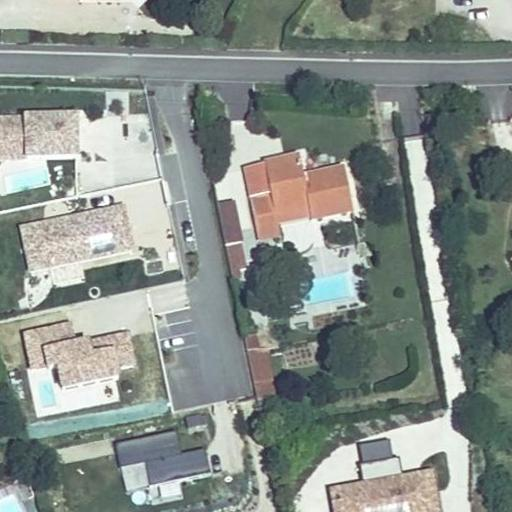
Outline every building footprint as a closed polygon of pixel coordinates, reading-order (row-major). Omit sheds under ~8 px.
[(0,125),(0,164),(77,163),(76,124),(0,125)] [(83,159),(84,186),(113,186),(113,159),(83,159)] [(282,239),(281,230),(277,216),(310,208),(314,223),(367,212),(356,168),(305,181),(300,160),(244,173),(259,243),(282,239)] [(234,207),(218,211),(226,250),(243,246),(234,207)] [(310,208),(277,216),(281,230),(314,223),(310,208)] [(133,255),(124,213),(24,234),(33,277),(133,255)] [(243,246),(226,250),(232,279),(249,274),(243,246)] [(322,264),(306,267),(310,282),(324,279),(322,264)] [(134,371),(128,341),(95,347),(98,363),(92,364),(79,367),(75,352),(71,330),(26,339),(34,375),(49,372),(49,375),(59,373),(63,395),(119,384),(117,374),(134,371)] [(245,338),(248,355),(258,353),(254,336),(245,338)] [(75,352),(79,367),(92,364),(89,349),(75,352)] [(258,353),(248,355),(258,401),(276,396),(266,351),(258,353)] [(151,493),(212,480),(206,455),(183,460),(178,436),(117,448),(122,474),(146,469),(151,493)] [(399,460),(394,461),(398,483),(402,482),(399,460)] [(434,511),(429,477),(402,482),(398,483),(394,461),(354,467),(357,489),(327,494),(329,511),(434,511)] [(469,511),(465,479),(440,482),(443,511),(469,511)]
